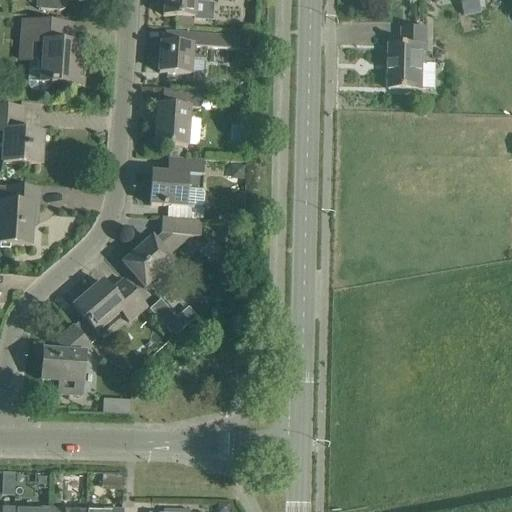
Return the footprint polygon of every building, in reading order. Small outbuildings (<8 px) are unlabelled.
[(67,0),(87,2),(87,0),(35,0),(35,9),(57,11),(60,11),(62,10),(64,9),(65,8),(66,6),(67,4),(67,0)] [(216,5),(210,5),(210,0),(163,0),(163,17),(179,18),(178,27),(192,28),(193,21),(215,23),(216,5)] [(481,13),(487,12),(484,0),(460,0),(464,18),(481,14),(481,13)] [(72,26),(52,25),(24,23),(21,61),(29,62),(28,82),(28,86),(30,88),(32,90),(33,91),(36,92),(40,92),(44,92),(46,91),(48,88),(50,86),(55,86),(55,85),(81,87),(84,47),(64,46),(66,27),(71,27),(72,26)] [(389,46),(388,91),(421,91),(422,65),(425,65),(426,30),(402,29),(402,46),(389,46)] [(239,38),(207,36),(187,34),(186,47),(161,45),(158,74),(191,76),(192,59),(205,60),(206,50),(238,52),(239,38)] [(244,37),(243,50),(252,51),(253,38),(244,37)] [(210,95),(182,93),(163,92),(163,93),(167,93),(166,107),(156,106),(153,146),(187,149),(189,110),(199,110),(200,108),(209,109),(210,95)] [(22,110),(2,108),(0,108),(0,147),(3,148),(2,164),(40,167),(42,135),(15,133),(16,110),(22,111),(22,110)] [(167,208),(167,219),(200,221),(200,208),(204,205),(204,194),(202,190),(204,162),(188,161),(168,159),(167,175),(152,174),(149,206),(167,208)] [(38,191),(18,190),(0,188),(0,245),(29,247),(31,213),(37,213),(38,191)] [(243,214),(230,213),(229,223),(242,224),(243,214)] [(200,222),(200,221),(167,219),(167,220),(161,220),(160,236),(163,239),(156,245),(152,240),(123,265),(145,290),(174,265),(168,258),(190,239),(200,239),(201,222),(200,222)] [(146,307),(136,296),(123,281),(110,293),(101,283),(73,308),(95,334),(120,313),(128,323),(146,307)] [(174,314),(163,324),(174,337),(185,327),(177,317),(174,314)] [(91,347),(87,343),(74,328),(58,341),(58,345),(60,345),(59,353),(42,352),(40,382),(58,384),(57,395),(81,397),(84,355),(84,354),(91,347)] [(113,402),(113,416),(127,417),(128,403),(113,402)] [(113,475),(113,488),(123,489),(123,476),(113,475)] [(60,494),(51,495),(51,506),(60,506),(60,494)]
